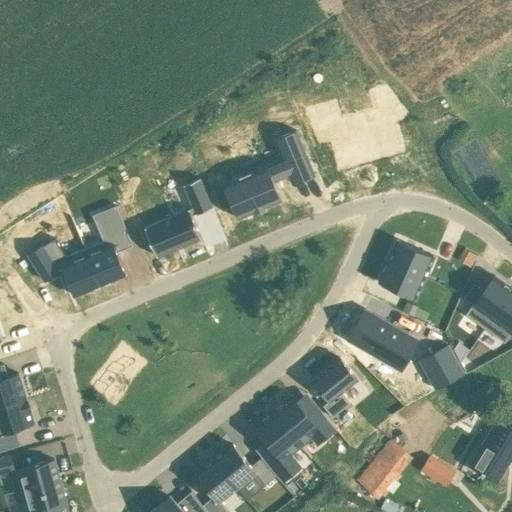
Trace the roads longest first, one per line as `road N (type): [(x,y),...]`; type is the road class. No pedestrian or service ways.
road 1 (residential): [(105,511),(316,326),(383,202)]
road 2 (residential): [(55,337),(331,214),(383,202)]
road 3 (residential): [(55,337),(100,511)]
road 4 (residential): [(383,202),(428,201),(511,255)]
